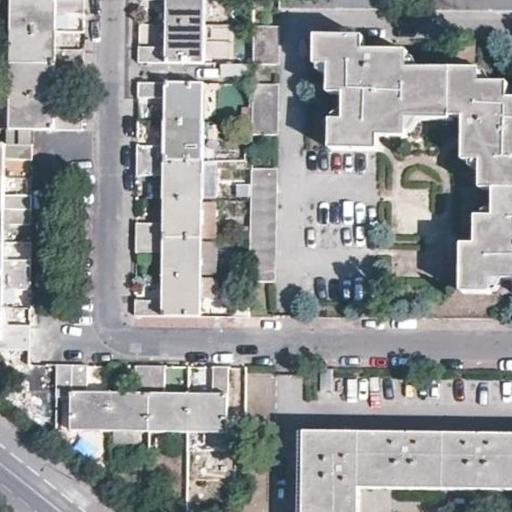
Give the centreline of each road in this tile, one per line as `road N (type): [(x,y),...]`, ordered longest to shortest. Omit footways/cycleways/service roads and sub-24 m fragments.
road 1 (residential): [(511,343),(128,337),(112,329),(111,0)]
road 2 (unknown): [(128,337),(80,343),(63,324),(61,159),(79,142),(109,142)]
